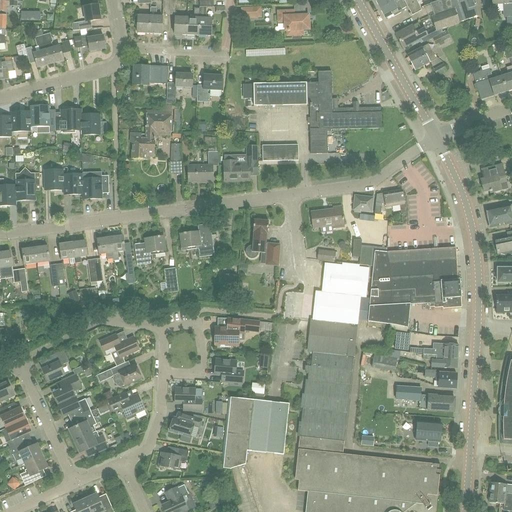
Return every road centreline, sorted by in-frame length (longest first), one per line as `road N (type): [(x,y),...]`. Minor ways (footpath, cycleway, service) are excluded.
road 1 (residential): [(0,234),(366,184),(434,135)]
road 2 (secondary): [(464,511),(477,267),(463,197),(434,135)]
road 3 (secondary): [(434,135),(358,0)]
road 4 (residential): [(230,0),(219,54),(120,49)]
road 5 (residential): [(120,463),(148,448),(160,415),(157,328)]
road 6 (residential): [(20,364),(106,322),(157,328)]
road 7 (residential): [(0,96),(112,67),(120,49)]
road 8 (residential): [(76,479),(20,364)]
